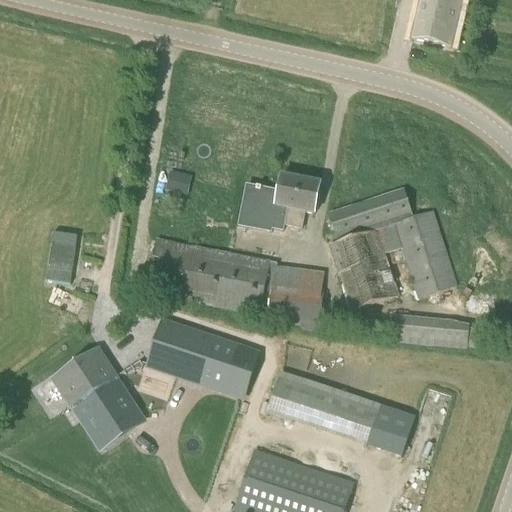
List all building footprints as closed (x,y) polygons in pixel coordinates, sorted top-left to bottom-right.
[(451,50),(462,0),(420,0),(411,41),(451,50)] [(315,218),(321,185),(281,178),(275,210),(287,213),(284,229),(301,232),(304,216),(315,218)] [(414,220),(404,191),(328,216),(337,245),(328,248),(337,278),(339,277),(351,315),(400,299),(385,256),(402,251),(418,303),(458,290),(434,214),(414,220)] [(177,222),(175,237),(226,242),(227,226),(177,222)] [(54,234),(51,271),(68,273),(69,264),(73,265),(76,236),(54,234)] [(277,265),(156,241),(155,250),(148,249),(143,283),(149,283),(147,297),(260,319),(260,317),(270,319),(269,328),(316,334),(324,275),(276,269),(277,265)] [(481,351),(484,333),(469,330),(469,327),(452,323),(395,318),(392,346),(467,353),(467,350),(481,351)] [(197,346),(190,369),(217,378),(210,397),(247,410),(261,368),(197,346)] [(93,355),(49,384),(60,401),(64,399),(73,413),(75,412),(109,390),(103,382),(109,378),(93,355)] [(157,379),(183,388),(190,369),(163,360),(157,379)] [(402,456),(415,415),(277,373),(264,414),(402,456)] [(188,385),(184,399),(198,403),(203,390),(188,385)] [(109,390),(75,412),(99,450),(133,428),(109,390)] [(345,511),(355,485),(255,451),(234,511),(345,511)]
